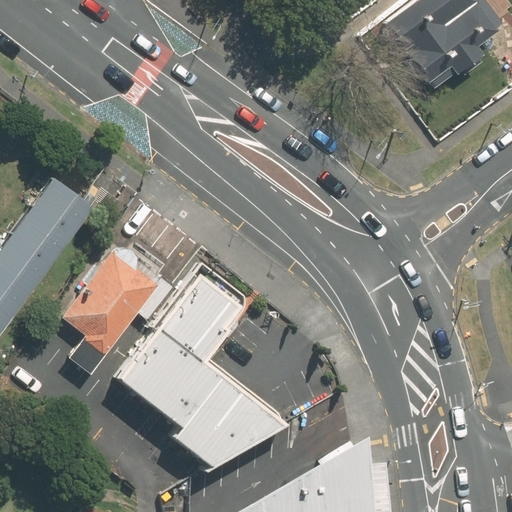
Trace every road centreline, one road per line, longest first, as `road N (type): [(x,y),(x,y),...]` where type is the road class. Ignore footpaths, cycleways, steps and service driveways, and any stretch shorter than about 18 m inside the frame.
road 1 (secondary): [(178,96),(257,124),(346,191),(401,254)]
road 2 (secondary): [(360,282),(225,165),(178,96)]
road 3 (secondary): [(425,511),(392,356),(360,282)]
road 4 (secondary): [(401,254),(431,306),(473,447)]
road 5 (secondary): [(178,96),(66,14)]
road 6 (residential): [(511,170),(401,254)]
